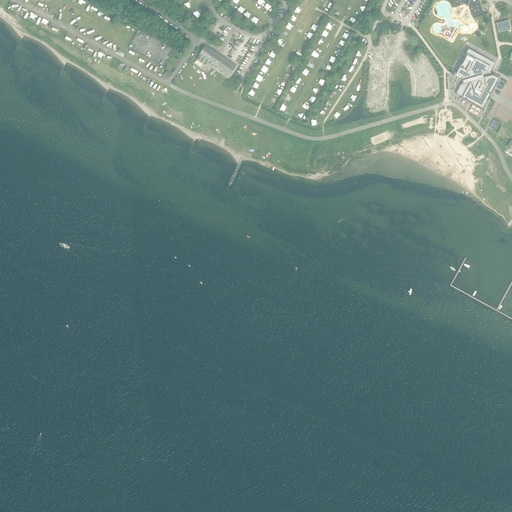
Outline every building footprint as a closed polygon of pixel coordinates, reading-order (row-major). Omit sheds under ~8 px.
[(473,16),(483,13),(479,1),(477,0),(470,0),(469,4),(473,16)] [(509,20),(497,23),(499,32),(499,31),(510,28),(511,29),(509,20)] [(127,46),(164,66),(174,49),(136,28),(127,46)] [(403,32),(399,42),(406,45),(410,35),(403,32)] [(387,39),(380,43),(385,52),(392,48),(387,39)] [(229,75),(236,66),(222,56),(222,57),(219,55),(219,54),(206,45),(199,55),(196,59),(203,64),(205,60),(215,67),(216,66),(229,75)] [(496,63),(469,48),(455,74),(454,75),(463,80),(464,83),(460,84),(456,93),(484,111),(491,94),(500,76),(495,74),(492,75),(491,72),(496,63)] [(424,55),(414,60),(418,67),(427,62),(424,55)] [(384,60),(374,56),(371,63),(381,67),(384,60)] [(382,75),(371,73),(370,81),(381,82),(382,75)] [(421,74),(422,81),(433,80),(432,73),(421,74)] [(371,94),(381,95),(382,88),(371,87),(371,94)] [(433,88),(422,87),(422,95),(433,95),(433,88)] [(378,101),(368,101),(367,108),(378,109),(378,101)]
